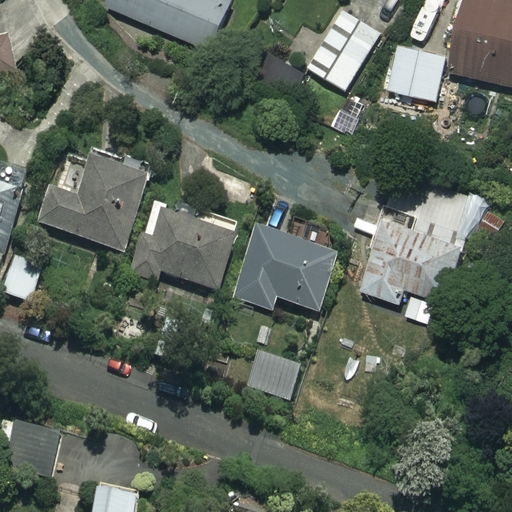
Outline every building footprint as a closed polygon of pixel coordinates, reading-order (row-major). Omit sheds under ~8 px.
[(243,6),(227,0),(115,0),(111,11),(212,52),(218,38),(228,42),(243,6)] [(511,0),(472,0),(457,79),(511,89),(511,0)] [(390,37),(350,14),(316,73),(356,96),(390,37)] [(0,78),(15,75),(6,32),(0,33),(0,78)] [(453,59),(407,51),(398,97),(444,106),(453,59)] [(128,260),(159,186),(98,162),(81,203),(58,193),(44,225),(128,260)] [(0,258),(11,262),(39,186),(1,172),(0,173),(0,258)] [(228,302),(252,237),(240,232),(235,243),(170,219),(161,245),(150,240),(135,278),(164,289),(168,279),(228,302)] [(449,309),(473,251),(398,220),(368,294),(409,311),(407,316),(430,326),(439,305),(449,309)] [(343,264),(265,235),(240,302),(275,315),(279,304),(322,320),(343,264)] [(195,332),(174,326),(162,363),(183,370),(195,332)] [(147,511),(150,504),(106,492),(100,511),(147,511)]
